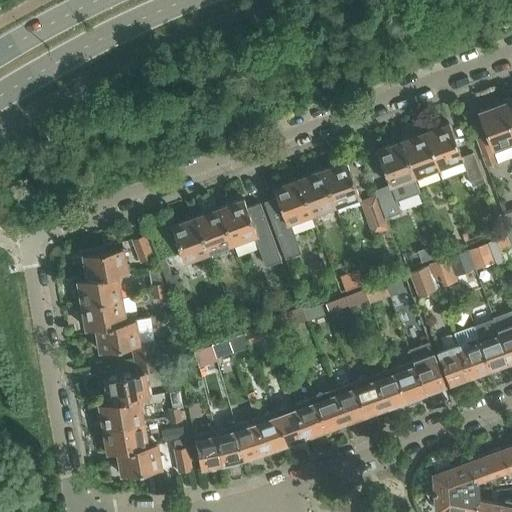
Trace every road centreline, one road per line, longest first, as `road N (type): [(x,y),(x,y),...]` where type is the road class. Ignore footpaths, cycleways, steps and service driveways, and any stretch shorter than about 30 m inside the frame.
road 1 (residential): [(73,511),(30,265),(34,240),(59,219),(511,53)]
road 2 (residential): [(511,402),(254,507)]
road 3 (secondary): [(0,98),(185,0)]
